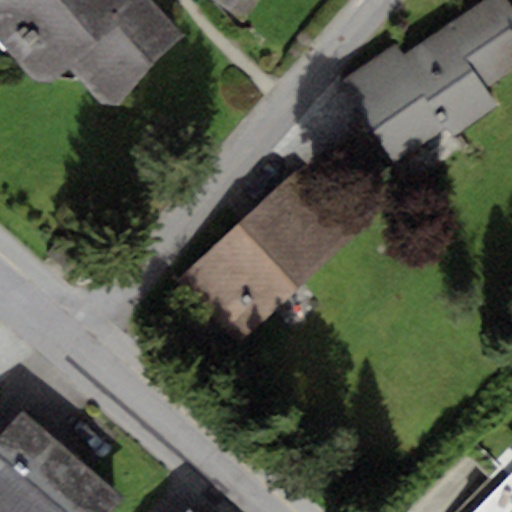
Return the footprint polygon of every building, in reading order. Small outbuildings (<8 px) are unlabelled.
[(0,0),(0,50),(41,101),(73,78),(108,121),(184,51),(145,0),(0,0)] [(203,0),(236,22),(251,0),(203,0)] [(511,17),(504,4),(403,68),(430,112),(451,143),(504,110),(491,89),(511,75),(511,17)] [(397,58),(344,91),(377,145),(430,112),(403,68),(397,58)] [(317,170),(181,285),(236,349),(372,234),(317,170)] [(0,511),(104,511),(119,495),(31,418),(0,452),(0,511)] [(511,483),(502,494),(511,502),(511,483)]
